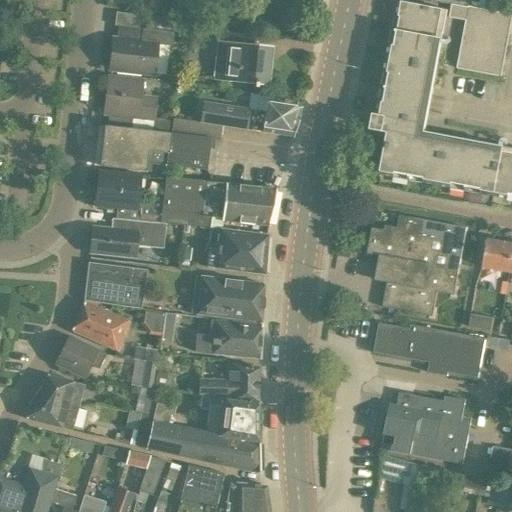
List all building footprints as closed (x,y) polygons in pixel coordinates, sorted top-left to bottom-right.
[(443,10),(401,2),(379,115),(373,114),(370,130),(387,133),(380,173),(511,198),(511,154),(418,136),(443,10)] [(449,18),(466,21),(457,69),(501,77),(511,20),(511,16),(469,7),(469,8),(452,5),(449,18)] [(114,13),(113,26),(137,29),(138,16),(114,13)] [(172,33),(139,29),(138,42),(111,39),(108,71),(152,76),(156,45),(171,47),(172,33)] [(206,79),(265,86),(269,50),(210,44),(206,79)] [(104,114),(153,119),(155,100),(140,98),(142,82),(108,78),(104,114)] [(261,133),(261,134),(291,138),(300,110),(294,104),(266,99),(264,113),(200,103),(198,123),(261,133)] [(171,119),(169,134),(171,134),(189,136),(191,122),(171,119)] [(103,126),(98,166),(150,171),(150,164),(167,166),(171,134),(169,134),(103,126)] [(167,166),(206,170),(210,138),(189,136),(171,134),(167,166)] [(94,207),(134,211),(138,176),(98,171),(94,207)] [(161,200),(159,222),(210,228),(211,218),(221,219),(221,221),(268,227),(275,191),(165,178),(162,200),(161,200)] [(138,220),(159,222),(161,200),(152,199),(151,208),(140,207),(138,220)] [(372,228),(367,254),(379,256),(377,269),(389,271),(382,308),(432,317),(437,293),(454,296),(467,229),(399,216),(397,229),(385,226),(384,231),(372,228)] [(89,254),(133,258),(134,247),(150,249),(153,224),(127,221),(126,232),(91,229),(91,231),(87,231),(85,251),(89,251),(89,254)] [(210,230),(205,268),(262,275),(267,237),(219,231),(210,230)] [(483,268),(509,272),(511,253),(511,244),(488,240),(483,268)] [(87,263),(82,301),(140,309),(145,271),(87,263)] [(189,314),(259,323),(264,285),(193,277),(189,314)] [(497,280),(495,293),(506,294),(508,282),(497,280)] [(71,331),(116,351),(128,322),(83,303),(71,331)] [(175,315),(165,313),(161,338),(171,339),(175,315)] [(469,328),(491,332),(493,319),(471,315),(469,328)] [(211,322),(210,335),(195,334),(194,353),(208,355),(258,359),(261,326),(211,322)] [(410,328),(379,323),(373,353),(429,363),(428,373),(447,376),(448,373),(478,379),(486,339),(410,324),(410,328)] [(53,365),(82,379),(88,366),(96,370),(104,355),(68,337),(53,365)] [(135,347),(133,361),(157,365),(159,350),(135,347)] [(130,385),(154,388),(156,372),(157,365),(133,361),(130,385)] [(197,395),(206,397),(256,404),(258,369),(226,365),(226,380),(198,379),(197,395)] [(156,372),(154,388),(166,390),(168,374),(156,372)] [(47,377),(33,398),(72,406),(75,406),(77,406),(82,386),(72,383),(47,377)] [(147,388),(141,414),(153,416),(156,403),(159,390),(147,388)] [(399,392),(395,414),(388,413),(381,449),(463,465),(471,425),(461,423),(466,400),(445,396),(444,401),(399,392)] [(256,404),(206,397),(205,405),(222,408),(222,411),(219,430),(218,436),(258,443),(256,404)] [(72,406),(33,398),(23,412),(26,420),(70,431),(75,415),(77,406),(75,406),(72,406)] [(153,416),(145,448),(257,473),(258,472),(258,443),(218,436),(190,430),(192,420),(172,416),(174,408),(156,403),(153,416)] [(145,449),(145,448),(153,416),(141,414),(132,446),(145,449)] [(66,448),(69,439),(16,425),(4,462),(0,461),(0,460),(0,511),(45,511),(66,448)] [(69,438),(69,439),(66,448),(91,454),(93,444),(69,438)] [(110,459),(123,462),(126,452),(103,446),(101,456),(110,459)] [(511,447),(497,446),(496,462),(511,463),(511,447)] [(125,463),(146,467),(149,457),(149,456),(136,453),(128,451),(128,453),(126,452),(123,462),(125,463)] [(399,510),(411,511),(414,511),(423,466),(382,454),(380,479),(404,485),(399,510)] [(149,457),(146,467),(142,477),(138,491),(151,496),(165,461),(149,457)] [(179,499),(175,511),(214,511),(215,508),(224,474),(187,465),(179,499)] [(463,491),(476,494),(478,483),(466,480),(463,491)] [(269,511),(266,486),(228,483),(224,511),(269,511)] [(489,506),(491,506),(495,485),(488,483),(487,485),(478,483),(476,494),(491,498),(489,506)] [(511,489),(495,485),(491,506),(508,511),(511,495),(511,489)] [(131,511),(134,502),(131,511),(127,511),(132,493),(116,489),(111,506),(112,506),(111,509),(110,511),(131,511)] [(46,511),(71,511),(70,511),(75,497),(53,490),(46,511)] [(140,511),(143,504),(134,502),(131,511),(140,511)]
